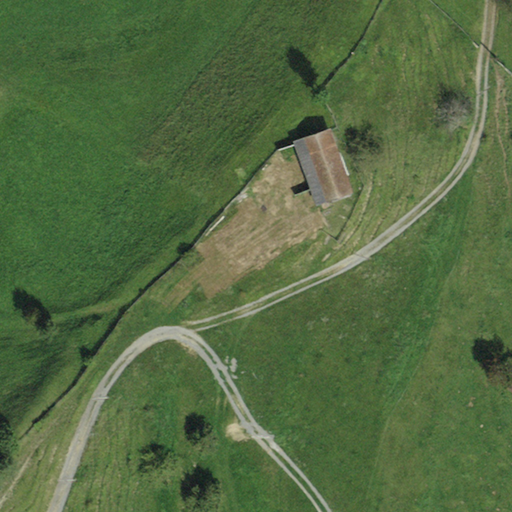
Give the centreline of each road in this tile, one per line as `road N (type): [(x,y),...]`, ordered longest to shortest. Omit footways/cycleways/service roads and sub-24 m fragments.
road 1 (track): [(498,0),(472,158),(410,223),(349,261),(171,329)]
road 2 (track): [(50,511),(108,380),(134,343),(171,329),(206,343),(255,437),(326,511)]
